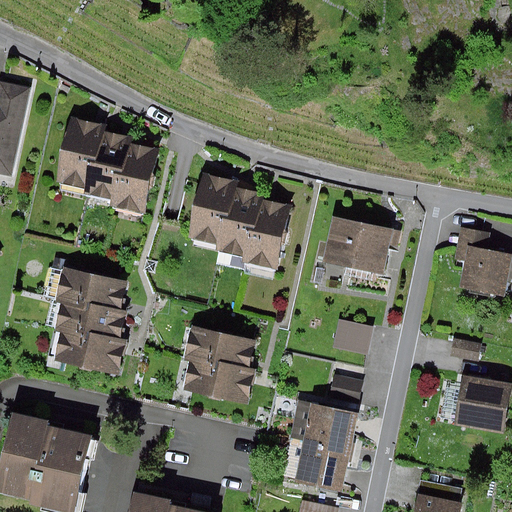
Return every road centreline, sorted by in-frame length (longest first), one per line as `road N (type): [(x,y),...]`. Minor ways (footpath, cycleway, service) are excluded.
road 1 (residential): [(438,196),(278,160),(184,126),(0,33)]
road 2 (residential): [(438,196),(372,511)]
